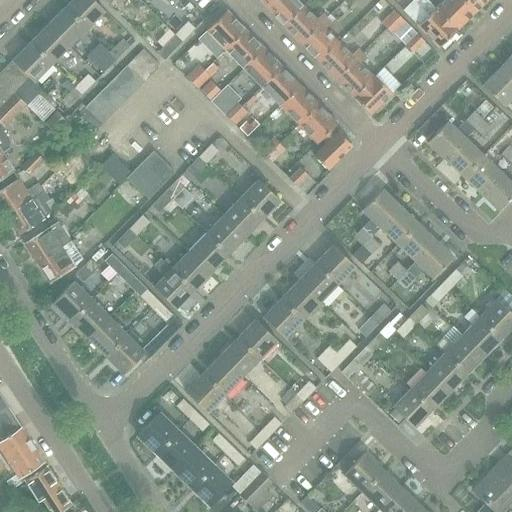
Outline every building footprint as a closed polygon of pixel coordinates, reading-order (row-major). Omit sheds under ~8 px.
[(93,0),(71,0),(65,7),(86,29),(104,11),(93,0)] [(273,0),(266,7),(283,25),(303,6),(297,0),(273,0)] [(427,0),(413,0),(403,10),(439,46),(457,29),(434,7),(427,0)] [(428,0),(427,0),(434,7),(457,29),(474,12),(461,0),(441,0),(435,7),(428,0)] [(461,0),(474,12),(485,0),(461,0)] [(303,6),(283,25),(300,43),(326,17),(322,12),(315,18),(303,6)] [(65,7),(47,25),(69,46),(86,29),(65,7)] [(206,30),(225,49),(245,29),(226,10),(206,30)] [(393,10),(380,22),(386,28),(399,15),(393,10)] [(365,14),(347,31),(354,38),(372,21),(365,14)] [(404,21),(399,15),(386,28),(392,34),(404,21)] [(326,17),(300,43),(317,60),(338,40),(325,27),(331,21),(326,17)] [(187,21),(175,34),(181,41),(194,28),(187,21)] [(47,25),(29,43),(51,64),(69,46),(47,25)] [(245,29),(225,49),(243,68),(263,48),(245,29)] [(412,51),(423,40),(416,33),(405,44),(412,51)] [(175,34),(162,47),(169,53),(181,41),(175,34)] [(122,39),(110,52),(117,59),(129,46),(122,39)] [(338,40),(317,60),(334,78),(360,52),(356,48),(351,54),(338,40)] [(29,43),(12,61),(28,77),(33,82),(51,64),(29,43)] [(143,48),(134,58),(151,74),(160,65),(143,48)] [(263,48),(243,68),(262,86),(282,67),(263,48)] [(110,52),(97,65),(104,72),(117,59),(110,52)] [(360,52),(334,78),(352,95),(374,74),(372,75),(359,63),(365,57),(360,52)] [(511,53),(500,66),(511,78),(511,53)] [(134,58),(126,66),(143,82),(151,74),(134,58)] [(12,61),(0,72),(0,82),(12,94),(12,93),(28,77),(12,61)] [(198,63),(185,76),(191,82),(204,69),(198,63)] [(126,66),(117,74),(134,91),(143,82),(126,66)] [(511,78),(500,66),(482,85),(503,105),(511,95),(511,78)] [(282,67),(262,86),(280,105),(300,85),(282,67)] [(374,74),(352,95),(370,114),(392,92),(390,91),(399,83),(384,68),(375,76),(374,74)] [(204,69),(191,82),(196,87),(209,75),(204,69)] [(87,74),(74,87),(81,94),(94,81),(87,74)] [(117,74),(109,83),(126,99),(134,91),(117,74)] [(220,89),(210,80),(200,91),(210,100),(220,89)] [(0,82),(0,100),(2,103),(12,94),(0,82)] [(109,83),(101,91),(118,107),(126,99),(109,83)] [(300,85),(280,105),(298,124),(318,104),(300,85)] [(74,87),(62,100),(69,107),(81,94),(74,87)] [(101,91),(93,99),(110,116),(118,107),(101,91)] [(2,103),(0,104),(0,122),(3,126),(24,104),(12,93),(12,94),(2,103)] [(93,99),(85,107),(102,124),(110,116),(93,99)] [(236,100),(223,113),(228,118),(241,106),(236,100)] [(318,104),(298,124),(316,142),(336,123),(318,104)] [(241,106),(228,118),(234,124),(247,112),(241,106)] [(102,124),(85,107),(77,115),(94,132),(102,124)] [(54,129),(60,124),(65,118),(55,108),(44,119),(54,129)] [(427,141),(445,159),(465,138),(474,129),(482,120),(473,111),(456,129),(447,120),(427,141)] [(482,120),(474,129),(483,137),(491,128),(482,120)] [(336,123),(316,142),(317,142),(321,138),(326,142),(313,155),(328,169),(352,145),(338,131),(336,133),(332,128),(337,123),(336,123)] [(273,137),(260,149),(266,155),(279,143),(273,137)] [(465,138),(445,159),(462,176),(483,155),(465,138)] [(279,143),(266,155),(271,160),(284,148),(279,143)] [(218,151),(211,144),(198,157),(205,164),(218,151)] [(511,159),(511,147),(509,144),(500,154),(509,163),(511,159)] [(126,177),(147,198),(174,171),(152,150),(126,177)] [(111,151),(99,163),(120,182),(131,170),(111,151)] [(0,177),(11,170),(0,152),(0,177)] [(28,174),(42,159),(34,152),(20,166),(28,174)] [(483,155),(462,176),(480,192),(500,171),(483,155)] [(45,187),(56,198),(86,167),(75,156),(45,187)] [(198,157),(185,170),(192,177),(205,164),(198,157)] [(296,185),(307,174),(300,168),(289,178),(296,185)] [(511,182),(500,171),(480,192),(498,210),(511,195),(511,182)] [(0,189),(0,206),(5,214),(41,191),(36,183),(24,191),(17,179),(0,189)] [(257,179),(240,197),(262,218),(279,200),(257,179)] [(183,187),(176,180),(163,193),(170,199),(183,187)] [(352,236),(361,245),(371,235),(379,226),(399,206),(381,189),(361,210),(370,218),(352,236)] [(41,191),(5,214),(18,234),(43,219),(35,207),(47,199),(41,191)] [(80,200),(72,193),(57,209),(64,216),(80,200)] [(163,193),(151,206),(157,212),(170,199),(163,193)] [(240,197),(222,215),(244,236),(262,218),(240,197)] [(379,226),(397,244),(417,222),(399,206),(379,226)] [(100,218),(93,212),(71,235),(77,241),(100,218)] [(141,215),(132,225),(128,228),(135,235),(148,222),(141,215)] [(222,215),(205,233),(227,254),(244,236),(222,215)] [(24,243),(36,262),(70,241),(57,221),(24,243)] [(417,222),(397,244),(414,260),(434,239),(417,222)] [(128,228),(115,241),(123,248),(135,235),(128,228)] [(205,233),(188,251),(210,272),(227,254),(205,233)] [(371,235),(361,245),(370,254),(380,244),(371,235)] [(434,239),(414,260),(433,278),(453,257),(434,239)] [(70,241),(36,262),(49,282),(73,266),(82,259),(70,241)] [(332,244),(314,262),(336,284),(354,266),(332,244)] [(188,251),(170,269),(193,290),(210,272),(188,251)] [(124,266),(111,253),(104,261),(116,273),(124,266)] [(82,281),(97,265),(89,257),(75,273),(82,281)] [(152,266),(163,276),(153,287),(175,308),(193,290),(170,269),(159,258),(152,266)] [(406,269),(397,261),(388,270),(397,279),(406,269)] [(314,262),(297,280),(319,301),(336,284),(314,262)] [(136,278),(124,266),(116,273),(129,286),(136,278)] [(406,269),(397,279),(406,288),(415,278),(406,269)] [(461,275),(454,269),(442,282),(449,288),(461,275)] [(297,280),(280,297),(302,319),(319,301),(297,280)] [(51,302),(69,320),(91,299),(72,281),(51,302)] [(442,282),(430,295),(437,302),(449,288),(442,282)] [(159,301),(146,288),(139,296),(152,308),(159,301)] [(302,319),(280,297),(262,316),(284,337),(302,319)] [(511,313),(496,298),(478,317),(500,338),(511,325),(511,313)] [(91,299),(69,320),(86,338),(108,316),(91,299)] [(172,314),(159,301),(152,308),(165,321),(172,314)] [(383,304),(370,317),(377,323),(390,310),(383,304)] [(427,311),(420,305),(407,318),(414,324),(427,311)] [(471,325),(461,335),(483,356),(500,338),(478,317),(470,309),(463,317),(471,325)] [(108,316),(86,338),(104,355),(125,334),(108,316)] [(370,317),(358,330),(365,336),(377,323),(370,317)] [(254,318),(236,337),(258,358),(276,339),(254,318)] [(407,318),(395,331),(402,337),(414,324),(407,318)] [(385,340),(378,333),(365,346),(372,353),(385,340)] [(125,334),(104,355),(122,374),(144,352),(125,334)] [(461,335),(444,353),(466,374),(483,356),(461,335)] [(236,337),(219,355),(241,376),(258,358),(236,337)] [(328,345),(342,359),(355,346),(348,339),(336,352),(328,345)] [(328,345),(316,358),(330,372),(342,359),(328,345)] [(365,346),(353,359),(360,366),(372,353),(365,346)] [(444,353),(427,371),(449,392),(466,374),(444,353)] [(219,355),(202,373),(224,394),(241,376),(219,355)] [(427,371),(409,389),(431,410),(449,392),(427,371)] [(224,394),(202,373),(184,391),(206,412),(224,394)] [(307,381),(295,394),(302,401),(315,388),(307,381)] [(431,410),(409,389),(392,407),(414,428),(431,410)] [(295,394),(282,407),(290,414),(302,401),(295,394)] [(0,449),(15,474),(4,481),(9,488),(24,479),(32,475),(29,471),(43,462),(0,395),(0,449)] [(195,411),(181,399),(174,406),(188,418),(195,411)] [(208,423),(195,411),(188,418),(201,431),(208,423)] [(137,435),(155,453),(176,431),(158,413),(137,435)] [(273,417),(261,429),(268,436),(280,424),(273,417)] [(261,429),(248,443),(255,450),(268,436),(261,429)] [(176,431),(155,453),(173,470),(194,448),(176,431)] [(231,446),(217,432),(210,440),(224,453),(231,446)] [(243,458),(231,446),(224,453),(236,465),(243,458)] [(511,447),(505,455),(472,489),(495,511),(499,511),(511,499),(511,447)] [(194,448),(173,470),(191,487),(212,465),(194,448)] [(343,474),(361,492),(382,470),(364,452),(343,474)] [(212,465),(191,487),(210,505),(231,483),(212,465)] [(32,475),(24,479),(37,500),(41,498),(48,508),(50,506),(53,511),(56,511),(70,503),(46,466),(32,475)] [(382,470),(361,492),(379,509),(400,487),(382,470)] [(260,473),(239,494),(249,504),(270,483),(260,473)] [(400,487),(379,509),(381,511),(410,511),(418,504),(400,487)] [(299,503),(308,511),(323,511),(306,495),(299,503)] [(491,511),(482,503),(473,511),(491,511)]
